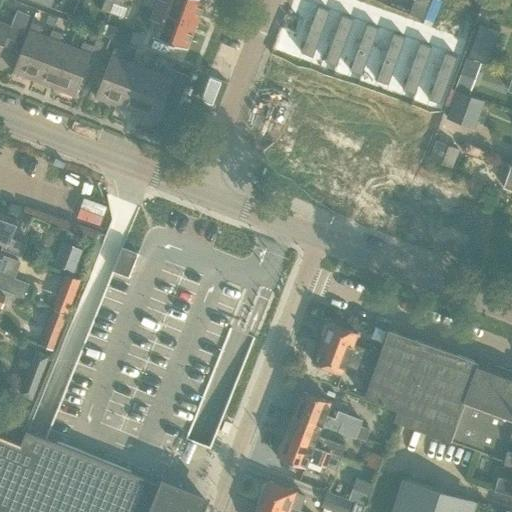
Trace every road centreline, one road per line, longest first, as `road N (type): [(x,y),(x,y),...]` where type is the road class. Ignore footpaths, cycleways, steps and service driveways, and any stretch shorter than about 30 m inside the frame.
road 1 (residential): [(213,511),(319,237)]
road 2 (residential): [(199,191),(0,116)]
road 3 (residential): [(511,309),(319,237)]
road 4 (residential): [(199,191),(271,0)]
road 5 (residential): [(319,237),(199,191)]
